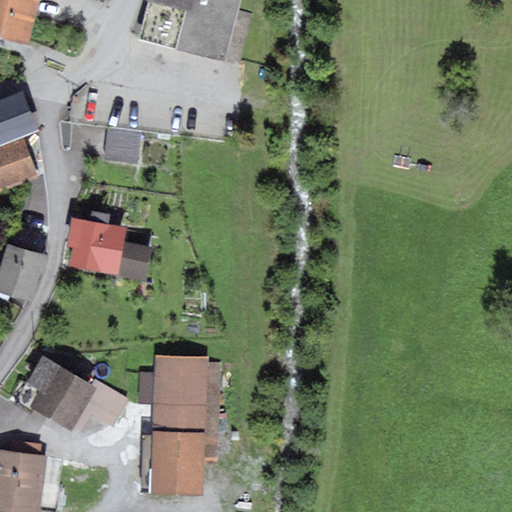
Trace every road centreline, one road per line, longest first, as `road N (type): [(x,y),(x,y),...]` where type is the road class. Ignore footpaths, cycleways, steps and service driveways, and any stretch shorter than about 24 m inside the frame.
road 1 (residential): [(0,372),(42,294),(55,246),(45,88)]
road 2 (residential): [(45,88),(95,62),(127,0)]
